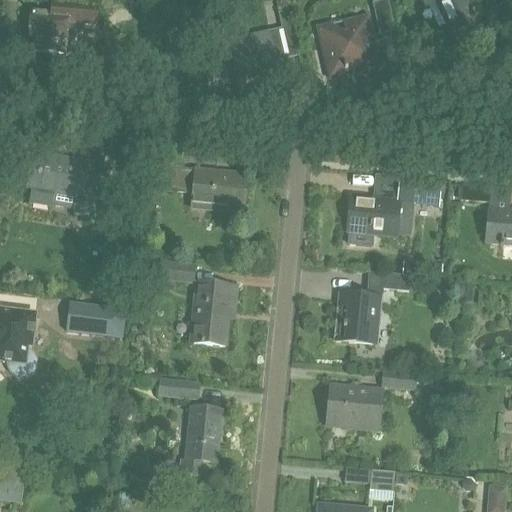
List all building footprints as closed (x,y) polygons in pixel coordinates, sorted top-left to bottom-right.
[(421,0),(434,0),(452,40),(480,28),(467,0),(414,0),(416,3),(421,0)] [(372,4),(380,37),(395,33),(388,1),(372,4)] [(34,55),(66,57),(68,26),(96,28),(97,19),(98,8),(51,4),(50,16),(33,15),(31,41),(35,41),(34,55)] [(184,29),(197,18),(188,9),(176,20),(184,29)] [(234,65),(242,102),(283,92),(276,59),(298,54),(289,12),(278,15),(282,30),(232,42),(230,33),(215,32),(213,63),(220,64),(221,68),(234,65)] [(318,31),(330,81),(380,69),(368,19),(318,31)] [(77,79),(118,82),(119,62),(79,58),(77,79)] [(59,118),(91,127),(96,111),(86,108),(87,104),(76,101),(75,105),(64,101),(59,118)] [(193,130),(192,142),(204,143),(205,131),(193,130)] [(447,146),(458,148),(460,132),(449,130),(447,146)] [(193,210),(245,216),(248,177),(184,171),(186,148),(162,145),(157,191),(195,195),(193,210)] [(31,156),(27,183),(32,184),(28,204),(51,208),(52,206),(75,210),(74,216),(103,221),(106,203),(108,204),(112,182),(91,178),(93,167),(31,156)] [(403,180),(401,204),(439,208),(441,183),(403,180)] [(462,188),(461,203),(490,205),(491,190),(462,188)] [(348,235),(398,239),(401,205),(351,200),(348,235)] [(511,214),(509,214),(489,212),(486,247),(511,248),(511,214)] [(158,283),(194,287),(196,267),(161,263),(161,264),(154,264),(152,281),(158,281),(158,283)] [(435,265),(409,264),(409,276),(434,277),(435,265)] [(412,278),(370,274),(367,298),(341,295),(336,343),(377,347),(383,291),(411,294),(412,278)] [(192,346),(226,350),(230,313),(235,313),(238,290),(199,285),(192,346)] [(463,299),(472,299),(473,287),(464,287),(463,299)] [(436,290),(434,302),(446,304),(448,292),(436,290)] [(122,314),(68,307),(65,335),(119,341),(122,314)] [(16,377),(21,379),(26,379),(31,376),(35,372),(36,367),(36,361),(33,356),(29,353),(27,353),(27,350),(31,350),(35,318),(0,314),(0,365),(9,366),(9,369),(11,374),(16,377)] [(383,389),(416,393),(417,378),(384,375),(383,389)] [(157,399),(199,403),(200,384),(158,380),(158,381),(158,387),(157,399)] [(327,427),(379,433),(383,393),(331,388),(327,427)] [(180,478),(204,480),(206,465),(216,466),(222,413),(192,410),(186,462),(182,462),(180,478)] [(5,470),(20,472),(23,453),(8,451),(5,470)] [(369,492),(392,494),(395,475),(371,473),(369,492)] [(0,503),(21,506),(24,477),(0,474),(0,503)] [(396,486),(406,487),(407,477),(397,476),(396,486)] [(463,489),(467,494),(471,494),(474,491),(475,487),(470,483),(467,483),(464,485),(463,489)] [(486,511),(505,511),(507,489),(499,489),(499,485),(491,484),(490,487),(489,488),(486,511)]
